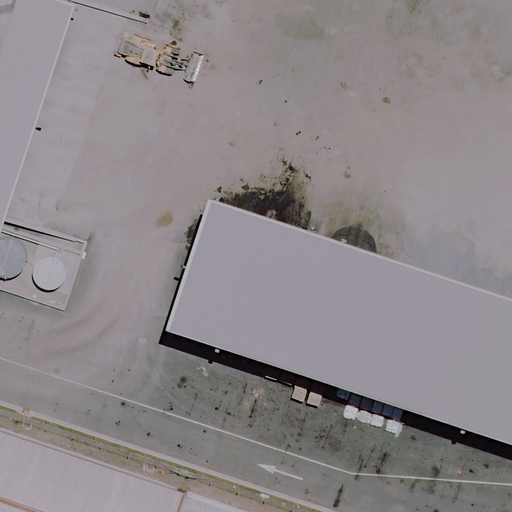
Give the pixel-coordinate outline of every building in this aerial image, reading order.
[(11,0),(7,11),(84,38),(97,0),(11,0)] [(97,0),(84,38),(67,88),(119,106),(156,1),(153,0),(97,0)] [(172,125),(209,20),(156,1),(119,106),(172,125)] [(84,38),(7,11),(0,31),(0,64),(67,88),(84,38)] [(224,143),(261,38),(209,20),(172,125),(224,143)] [(272,160),(309,55),(261,38),(224,143),(272,160)] [(329,180),(366,75),(309,55),(272,160),(329,180)] [(377,197),(415,92),(366,75),(329,180),(377,197)] [(458,121),(463,109),(415,92),(377,197),(425,214),(458,121)] [(511,128),(472,115),(435,220),(511,246),(511,128)] [(186,511),(194,489),(0,423),(0,511),(186,511)] [(263,511),(194,489),(186,511),(263,511)]
